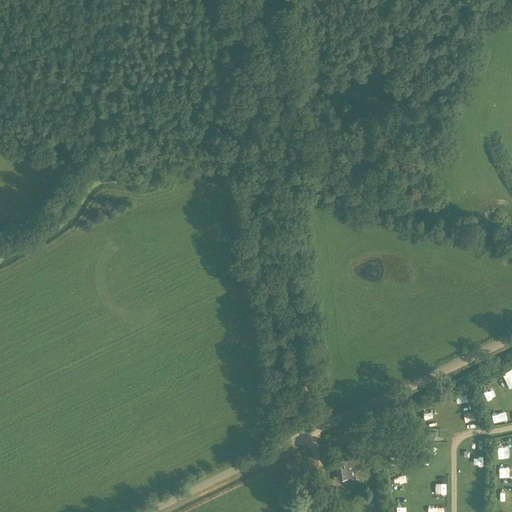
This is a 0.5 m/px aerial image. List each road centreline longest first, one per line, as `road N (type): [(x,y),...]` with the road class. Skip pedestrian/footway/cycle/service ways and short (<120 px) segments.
road 1 (unclassified): [(148,511),(511,336)]
road 2 (track): [(266,148),(320,468)]
road 3 (track): [(0,62),(73,78),(127,113),(234,150),(266,148)]
road 4 (track): [(241,0),(266,148)]
